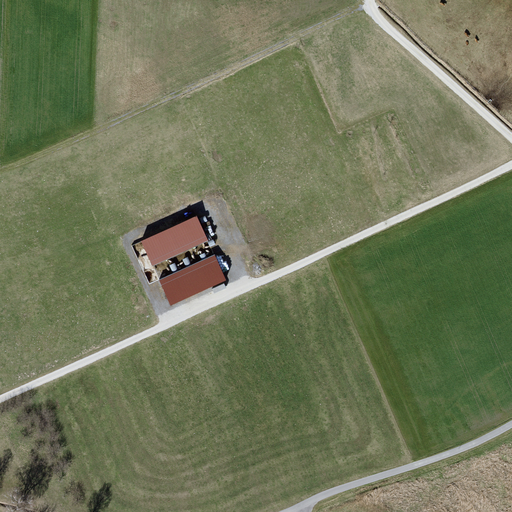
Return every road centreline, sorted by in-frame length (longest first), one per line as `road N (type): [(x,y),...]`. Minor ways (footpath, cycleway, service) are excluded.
road 1 (track): [(0,403),(511,165)]
road 2 (unknown): [(0,167),(370,8)]
road 3 (track): [(296,510),(511,425)]
road 4 (track): [(369,0),(511,139)]
